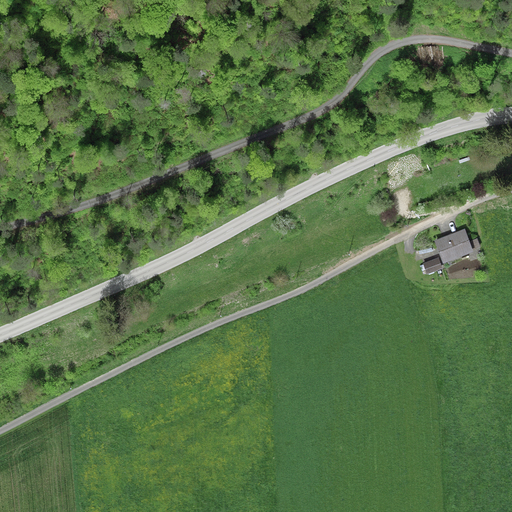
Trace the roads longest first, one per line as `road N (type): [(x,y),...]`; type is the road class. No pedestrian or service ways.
road 1 (residential): [(511,189),(0,432)]
road 2 (unclassified): [(511,53),(435,39),(396,43),(315,113),(0,231)]
road 3 (secondary): [(511,115),(403,143),(156,267),(0,334)]
